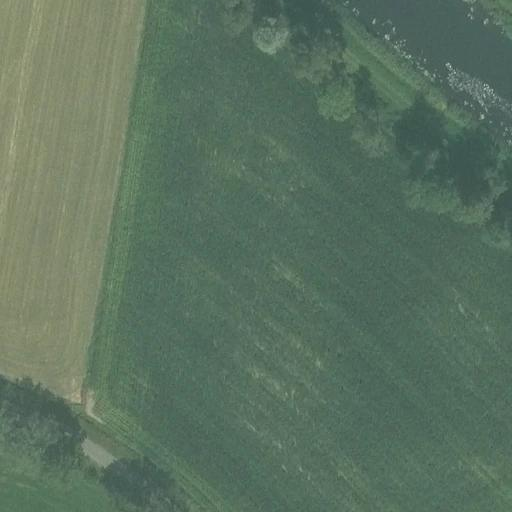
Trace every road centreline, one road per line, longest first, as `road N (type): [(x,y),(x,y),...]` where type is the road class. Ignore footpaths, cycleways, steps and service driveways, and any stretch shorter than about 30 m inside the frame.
road 1 (track): [(287,0),(511,182)]
road 2 (unclassified): [(187,511),(65,429),(0,400)]
